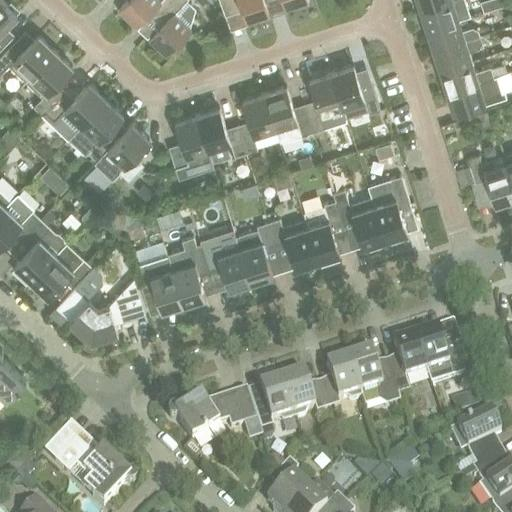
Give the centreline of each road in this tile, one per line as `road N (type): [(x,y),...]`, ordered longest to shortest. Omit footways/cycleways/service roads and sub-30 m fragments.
road 1 (residential): [(101,396),(146,369),(471,263)]
road 2 (residential): [(393,19),(166,90),(146,88),(48,0)]
road 3 (residential): [(471,263),(393,19)]
road 4 (residential): [(101,396),(1,294)]
